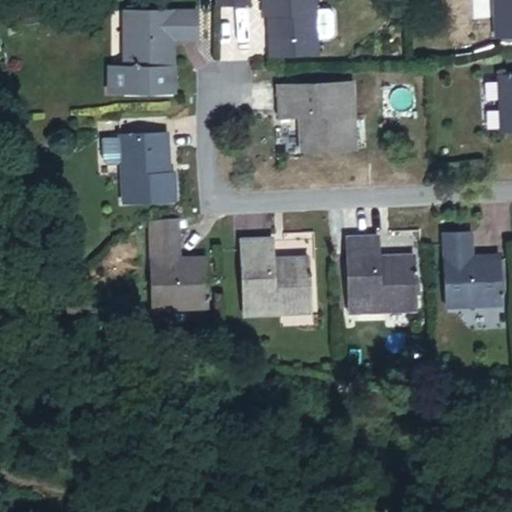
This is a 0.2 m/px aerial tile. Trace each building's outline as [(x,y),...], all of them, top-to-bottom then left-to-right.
[(214,0),(215,8),(249,7),(248,0),(214,0)] [(511,0),(494,0),(496,37),(511,36),(511,0)] [(267,59),(318,59),(317,3),(259,5),(261,34),(268,34),(267,59)] [(170,64),(170,38),(176,37),(200,37),(200,12),(122,13),(123,66),(108,66),(108,92),(172,92),(171,64),(170,64)] [(505,137),(511,136),(511,81),(501,82),(505,137)] [(303,161),(348,158),(346,125),(359,125),(357,94),(274,99),(276,129),(301,127),(303,161)] [(176,171),(171,171),(169,133),(117,135),(120,202),(177,200),(176,171)] [(445,302),(505,301),(503,253),(473,254),(473,229),(443,230),(445,302)] [(146,301),(206,300),(205,257),(177,257),(176,232),(145,232),(146,301)] [(385,305),(413,304),(412,255),(376,257),(375,233),(345,234),(347,315),(385,313),(385,305)] [(279,301),(309,300),(308,255),(271,256),(270,235),(238,236),(240,314),(279,313),(279,301)]
